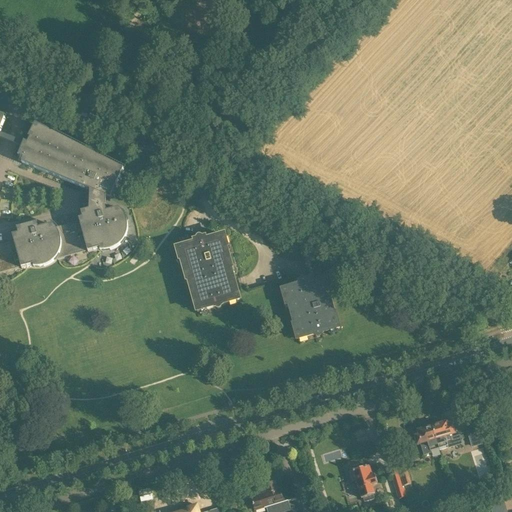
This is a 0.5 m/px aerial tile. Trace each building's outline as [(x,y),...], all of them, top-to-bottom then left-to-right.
[(0,273),(21,267),(22,269),(34,266),(88,251),(88,253),(100,249),(102,249),(102,250),(104,251),(108,250),(111,250),(113,249),(117,247),(119,245),(121,243),(123,240),(125,237),(126,235),(126,231),(126,225),(126,221),(125,219),(123,216),(121,213),(119,212),(119,211),(117,212),(117,211),(117,210),(107,212),(106,198),(110,200),(116,186),(117,183),(124,170),(36,125),(29,139),(30,139),(28,144),(24,143),(18,158),(19,158),(19,157),(23,159),(22,164),(90,192),(90,197),(82,197),(82,205),(90,205),(89,211),(81,213),(83,219),(79,220),(55,228),(52,226),(39,229),(37,224),(17,229),(18,235),(12,237),(14,241),(0,244),(0,273)] [(187,281),(189,280),(192,290),(191,290),(197,312),(239,300),(233,279),(232,279),(229,269),(232,268),(229,257),(227,258),(225,248),(227,247),(224,236),(206,241),(205,237),(193,241),(194,244),(177,249),(180,260),(182,260),(185,269),(184,270),(187,281)] [(333,314),(328,293),(330,293),(326,278),(309,283),(308,280),(299,282),(300,285),(282,290),(286,305),(289,304),(294,325),(293,325),(297,339),(315,334),(313,325),(318,324),(320,333),(339,328),(335,313),(333,314)] [(433,426),(432,427),(439,450),(447,448),(448,451),(464,446),(460,433),(455,434),(452,425),(448,427),(447,422),(440,424),(438,423),(434,425),(433,426)] [(484,443),(478,422),(466,426),(472,447),(484,443)] [(439,450),(432,427),(431,427),(430,426),(425,427),(424,429),(417,431),(419,436),(414,437),(417,446),(421,445),(424,455),(439,450)] [(353,473),(349,474),(351,481),(355,480),(361,499),(363,498),(365,502),(374,499),(373,495),(375,495),(371,483),(374,483),(373,480),(376,480),(375,475),(372,476),(369,466),(367,467),(366,467),(353,471),(353,473)] [(390,471),(399,500),(406,497),(404,489),(402,489),(396,469),(390,471)] [(401,473),(405,486),(411,484),(407,471),(401,473)] [(251,498),(245,500),(248,511),(254,509),(255,511),(267,507),(268,511),(287,511),(291,511),(288,502),(284,503),(280,489),(277,490),(275,482),(264,485),(267,493),(251,498)] [(488,498),(490,507),(490,508),(491,511),(506,511),(503,498),(501,499),(500,495),(488,498)]
